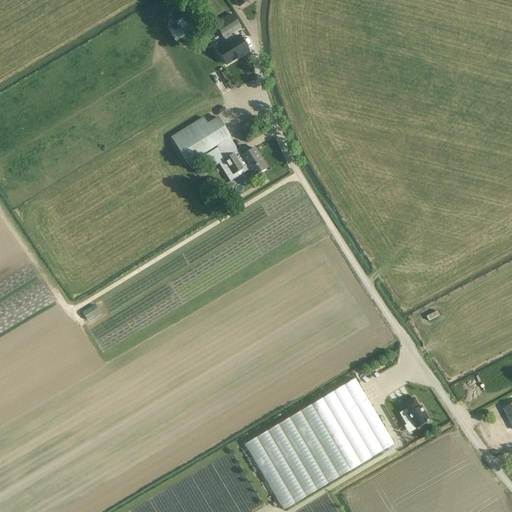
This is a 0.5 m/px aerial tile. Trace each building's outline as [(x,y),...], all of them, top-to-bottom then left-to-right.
[(217,49),(227,65),(249,51),(239,35),(233,39),(231,35),(242,28),(232,13),(214,25),(223,40),(224,39),(227,43),(217,49)] [(206,123),(202,117),(170,137),(186,164),(230,137),(217,116),(206,123)] [(218,148),(205,155),(213,168),(219,164),(230,182),(236,178),(234,174),(242,169),(244,173),(249,170),(254,177),(267,168),(254,148),(242,155),(240,156),(238,152),(225,159),(218,148)] [(94,305),(82,313),(87,321),(99,313),(94,305)] [(283,510),(394,445),(355,379),(245,445),(283,510)] [(403,411),(396,415),(403,426),(408,423),(412,430),(426,422),(417,406),(414,408),(409,399),(400,405),(403,411)]
